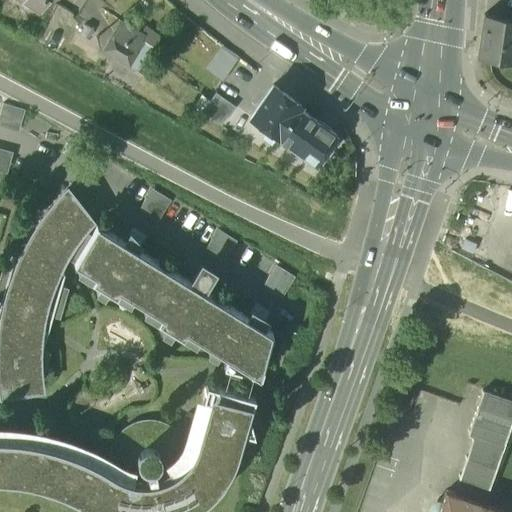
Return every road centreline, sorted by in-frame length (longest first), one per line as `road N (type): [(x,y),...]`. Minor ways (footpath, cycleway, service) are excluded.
road 1 (secondary): [(426,115),(412,182),(303,511)]
road 2 (secondary): [(426,115),(253,0)]
